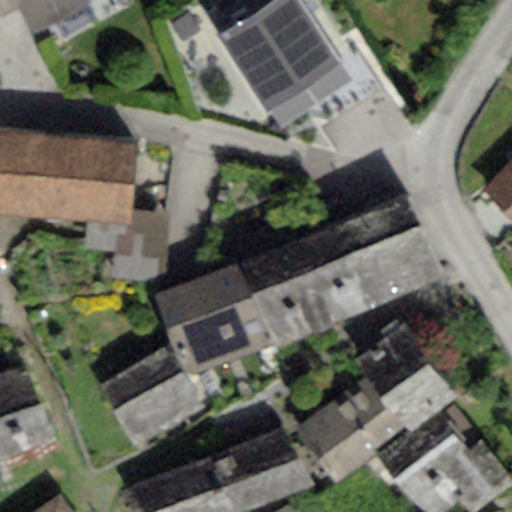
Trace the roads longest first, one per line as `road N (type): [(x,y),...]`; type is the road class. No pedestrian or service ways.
road 1 (residential): [(0,117),(173,128),(358,174),(422,169)]
road 2 (residential): [(422,169),(511,326)]
road 3 (residential): [(422,169),(511,19)]
